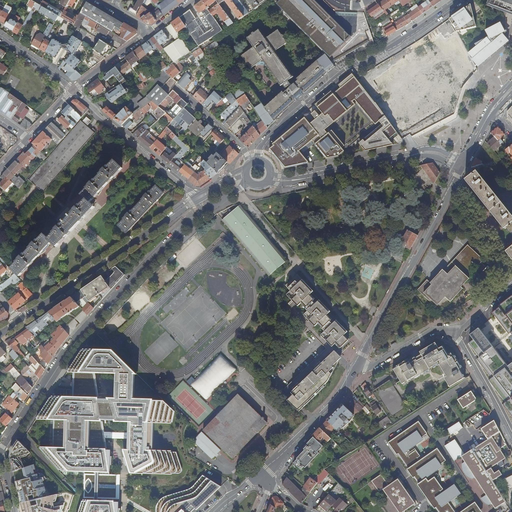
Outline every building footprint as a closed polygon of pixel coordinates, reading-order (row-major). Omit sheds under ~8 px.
[(32,10),(36,3),(31,0),(30,0),(28,3),(27,7),(32,10)] [(31,0),(36,3),(42,6),(59,16),(60,17),(62,13),(60,12),(41,0),(31,0)] [(128,11),(136,15),(141,6),(142,5),(143,3),(144,0),(137,0),(133,8),(130,7),(128,11)] [(172,7),(179,2),(177,0),(167,0),(162,3),(168,11),(172,7)] [(214,15),(218,13),(228,27),(234,24),(230,19),(219,5),(215,0),(202,0),(202,1),(216,21),(217,19),(214,15)] [(239,20),(244,17),(231,0),(215,0),(219,5),(224,0),(239,20)] [(255,9),(260,6),(255,0),(231,0),(244,17),(250,12),(249,11),(248,12),(238,0),(247,0),(248,0),(246,1),(249,5),(250,4),(255,9)] [(278,0),(274,5),(280,12),(282,9),(334,62),(363,45),(366,49),(374,44),(365,13),(334,12),(321,0),(278,0)] [(390,6),(386,0),(384,0),(378,4),(383,11),(390,6)] [(422,14),(433,7),(428,0),(418,8),(422,14)] [(511,0),(489,0),(488,4),(509,14),(511,15),(511,0)] [(216,21),(202,1),(194,6),(200,13),(203,11),(207,16),(205,17),(213,28),(200,38),(199,36),(203,33),(198,27),(195,29),(191,22),(196,19),(190,10),(179,18),(186,27),(190,33),(194,38),(195,41),(198,45),(199,46),(214,36),(223,31),(216,21)] [(35,10),(39,12),(42,6),(36,3),(32,10),(29,14),(22,26),(25,27),(35,10)] [(97,24),(98,24),(112,32),(115,27),(120,30),(123,24),(86,3),(83,7),(80,13),(80,14),(97,24)] [(157,7),(163,15),(168,11),(162,3),(157,7)] [(382,11),(378,4),(367,12),(372,19),(379,14),(379,13),(382,11)] [(476,27),(470,4),(449,19),(456,32),(476,27)] [(2,11),(0,15),(0,21),(2,22),(3,20),(5,21),(7,23),(7,22),(9,18),(10,17),(8,15),(12,8),(6,5),(4,7),(2,11)] [(67,5),(65,7),(64,9),(62,13),(60,17),(64,19),(74,25),(78,16),(77,16),(76,17),(74,16),(74,17),(65,12),(66,10),(67,11),(68,10),(67,9),(69,6),(67,5)] [(152,23),(156,19),(151,12),(150,11),(145,15),(144,14),(149,10),(143,6),(142,5),(141,6),(136,15),(148,23),(152,23)] [(42,6),(39,12),(55,21),(56,19),(59,16),(42,6)] [(151,12),(156,19),(160,17),(163,15),(157,7),(151,12)] [(412,21),(422,14),(418,8),(408,15),(412,21)] [(95,27),(97,24),(80,14),(78,16),(74,25),(79,28),(84,19),(88,22),(88,23),(95,27)] [(407,25),(412,21),(408,15),(392,25),(397,31),(407,25)] [(5,27),(12,32),(17,23),(18,22),(20,18),(16,16),(13,21),(11,19),(9,23),(7,22),(7,23),(5,27)] [(179,18),(175,20),(171,24),(178,33),(186,27),(179,18)] [(39,50),(39,49),(45,40),(48,34),(54,23),(53,22),(51,24),(50,23),(43,35),(40,33),(36,35),(31,44),(33,45),(38,48),(37,50),(39,50)] [(16,34),(17,35),(22,26),(21,25),(17,23),(12,32),(16,34)] [(92,32),(95,27),(88,23),(84,28),(92,32)] [(120,37),(127,41),(136,34),(137,30),(124,23),(123,24),(120,30),(119,31),(122,33),(122,34),(120,37)] [(501,34),(504,32),(500,23),(485,31),(488,37),(483,40),(489,55),(507,41),(501,34)] [(112,39),(122,45),(127,41),(120,37),(117,35),(112,32),(98,24),(97,26),(97,27),(95,31),(100,34),(100,33),(106,36),(108,34),(113,37),(112,39)] [(178,33),(171,24),(166,28),(170,34),(173,37),(176,41),(169,45),(168,43),(164,46),(162,44),(169,39),(162,30),(154,36),(164,49),(174,62),(191,52),(190,52),(189,50),(185,44),(178,33)] [(388,36),(397,31),(392,25),(392,24),(384,29),(388,36)] [(76,38),(82,42),(87,33),(81,29),(76,38)] [(325,75),(326,73),(317,61),(297,79),(298,80),(292,86),(288,81),(294,77),(277,53),(275,54),(272,51),(276,49),(277,50),(287,43),(284,38),(284,39),(283,38),(284,38),(284,37),(283,35),(282,35),(281,35),(280,35),(281,35),(278,30),(268,37),(269,39),(267,40),(259,29),(255,33),(256,33),(255,34),(255,33),(254,33),(252,33),(252,34),(252,35),(252,36),(251,35),(247,39),(254,49),(253,51),(252,49),(241,56),(245,61),(245,60),(246,61),(245,61),(245,62),(245,64),(247,64),(248,64),(247,65),(251,69),(257,65),(266,66),(281,86),(284,84),(283,86),(284,87),(285,88),(286,88),(289,86),(290,88),(284,93),(282,92),(265,108),(275,122),(276,120),(276,119),(277,118),(278,118),(279,117),(279,116),(284,112),(297,99),(321,79),(320,78),(321,77),(321,78),(323,77),(322,76),(323,75),(325,75)] [(45,40),(50,43),(53,39),(53,37),(48,34),(45,40)] [(50,43),(45,52),(49,55),(55,58),(61,48),(68,52),(76,38),(72,36),(68,44),(63,44),(53,39),(50,43)] [(164,49),(154,36),(150,39),(160,51),(164,49)] [(449,112),(455,114),(466,83),(459,80),(434,42),(435,41),(432,36),(414,48),(410,62),(377,83),(412,136),(449,112)] [(67,64),(74,70),(80,62),(79,61),(80,59),(78,57),(77,58),(74,56),(82,42),(76,38),(68,52),(71,54),(65,62),(67,64)] [(202,50),(217,40),(215,38),(200,48),(202,50)] [(42,50),(45,52),(50,43),(45,40),(39,49),(42,50)] [(93,50),(104,57),(106,53),(108,54),(109,51),(111,52),(113,48),(100,40),(93,50)] [(489,55),(483,40),(475,45),(477,47),(468,54),(475,66),(489,55)] [(153,49),(147,41),(141,47),(146,54),(153,49)] [(187,44),(185,44),(189,50),(198,45),(195,41),(189,45),(189,44),(188,45),(187,44)] [(216,41),(205,48),(209,53),(220,46),(216,41)] [(146,54),(141,47),(137,49),(133,52),(138,58),(142,55),(145,59),(148,57),(146,54)] [(200,48),(192,53),(195,58),(203,52),(202,50),(200,48)] [(138,58),(133,52),(129,55),(125,58),(128,62),(132,67),(133,68),(138,64),(137,62),(139,60),(138,58)] [(325,54),(317,61),(326,73),(335,67),(325,54)] [(119,63),(115,66),(118,70),(122,75),(132,67),(128,62),(124,65),(122,67),(121,66),(119,63)] [(166,65),(163,62),(155,67),(158,70),(161,69),(166,65)] [(169,67),(168,66),(163,70),(165,71),(172,78),(184,69),(178,62),(174,66),(173,64),(169,67)] [(75,81),(81,76),(75,71),(74,72),(73,71),(74,70),(67,64),(65,67),(64,68),(68,72),(66,75),(73,81),(75,81)] [(125,78),(122,75),(118,70),(115,66),(105,73),(107,76),(104,78),(106,81),(114,75),(120,82),(125,78)] [(176,82),(172,78),(165,71),(154,81),(160,87),(169,95),(173,90),(172,89),(172,88),(175,84),(176,82)] [(231,73),(225,76),(229,82),(235,78),(231,73)] [(318,108),(315,111),(325,123),(327,126),(329,129),(359,103),(357,100),(358,100),(378,124),(382,121),(385,124),(362,143),(368,151),(396,145),(393,142),(400,136),(374,101),(352,73),(339,85),(341,87),(333,93),(331,91),(315,104),(318,108)] [(190,77),(186,74),(178,83),(184,88),(191,81),(188,78),(190,77)] [(99,95),(103,91),(102,90),(105,88),(97,79),(87,87),(86,91),(90,93),(95,90),(99,95)] [(121,84),(105,94),(107,97),(108,99),(112,103),(129,91),(127,88),(125,90),(121,84)] [(158,106),(169,95),(160,87),(146,97),(137,104),(140,107),(141,109),(151,101),(158,106)] [(25,108),(27,105),(1,88),(0,89),(0,111),(4,114),(18,123),(20,120),(17,119),(19,117),(24,116),(27,112),(25,108)] [(275,122),(265,108),(252,90),(252,89),(250,90),(245,94),(243,91),(241,88),(232,95),(237,101),(245,94),(251,104),(263,121),(268,128),(271,125),(275,122)] [(200,89),(193,97),(202,105),(209,97),(200,89)] [(179,96),(173,90),(169,95),(158,106),(166,113),(174,119),(176,117),(169,112),(168,111),(167,112),(163,108),(171,99),(174,102),(179,96)] [(215,91),(202,105),(203,106),(205,105),(208,107),(213,101),(217,105),(222,101),(223,100),(215,91)] [(237,101),(232,95),(231,93),(226,98),(229,101),(232,105),(233,105),(237,101)] [(249,105),(251,104),(245,94),(237,101),(241,107),(243,110),(245,108),(243,105),(247,102),(249,105)] [(182,99),(179,96),(174,102),(177,104),(182,99)] [(188,104),(182,99),(177,104),(183,110),(184,108),(188,104)] [(82,117),(86,112),(89,109),(77,100),(73,100),(72,102),(76,106),(74,109),(82,117)] [(166,113),(158,106),(151,101),(141,109),(134,114),(133,114),(121,126),(122,127),(123,126),(127,130),(129,126),(128,125),(131,122),(132,122),(134,120),(136,121),(143,114),(148,111),(147,110),(149,109),(151,107),(159,114),(156,116),(159,119),(163,116),(166,113)] [(222,101),(217,105),(215,106),(218,109),(225,103),(222,101)] [(224,125),(241,107),(237,101),(233,105),(232,105),(221,115),(227,121),(223,125),(224,125)] [(183,110),(177,104),(169,112),(176,117),(183,110)] [(78,122),(82,117),(74,109),(70,106),(69,105),(62,112),(66,117),(65,118),(74,126),(76,124),(73,122),(72,121),(67,116),(70,113),(72,115),(72,116),(78,122)] [(102,110),(121,126),(133,114),(132,113),(126,106),(117,116),(106,107),(102,110)] [(246,125),(250,121),(243,110),(241,107),(224,125),(228,129),(239,118),(246,125)] [(184,108),(183,110),(176,117),(174,119),(171,122),(170,123),(182,134),(188,128),(197,137),(200,133),(205,129),(201,125),(202,123),(203,122),(202,121),(201,121),(200,121),(198,122),(196,120),(196,119),(184,108)] [(305,118),(273,144),(274,146),(270,150),(285,169),(310,164),(299,151),(301,150),(303,152),(314,143),(316,146),(327,159),(328,160),(340,157),(346,152),(343,149),(345,148),(332,132),(331,134),(327,130),(329,129),(327,126),(325,123),(315,111),(312,114),(314,117),(309,122),(305,118)] [(166,113),(163,116),(171,122),(174,119),(166,113)] [(64,124),(59,129),(66,135),(74,126),(65,118),(63,116),(59,119),(59,120),(64,124)] [(29,128),(32,126),(30,123),(24,119),(20,125),(26,129),(29,128)] [(95,133),(80,121),(29,180),(43,193),(95,133)] [(264,132),(268,128),(263,121),(257,126),(255,123),(253,125),(254,126),(261,136),(264,132)] [(54,124),(52,122),(44,132),(52,140),(58,145),(66,135),(59,129),(54,124)] [(214,128),(209,124),(205,129),(200,133),(204,137),(214,128)] [(137,138),(146,130),(143,126),(142,126),(133,134),(137,138)] [(254,142),(261,136),(254,126),(240,140),(248,148),(254,142)] [(494,130),(492,128),(490,133),(494,137),(501,144),(503,142),(500,140),(502,137),(505,134),(498,126),(494,130)] [(167,127),(157,140),(156,140),(150,148),(152,150),(155,145),(159,148),(156,153),(159,156),(166,147),(159,142),(166,133),(173,139),(174,138),(176,135),(167,127)] [(150,148),(156,140),(152,136),(149,139),(146,137),(150,133),(146,130),(137,138),(145,145),(150,148)] [(221,143),(225,138),(216,130),(211,134),(221,143)] [(52,140),(44,132),(33,143),(35,146),(41,152),(47,146),(48,147),(49,146),(48,145),(52,140)] [(183,147),(185,144),(176,135),(174,138),(183,147)] [(501,144),(494,137),(487,144),(494,151),(501,145),(501,144)] [(190,148),(188,147),(185,144),(183,147),(176,155),(169,164),(174,168),(179,172),(183,166),(177,161),(181,156),(182,157),(190,148)] [(41,152),(35,146),(26,155),(33,160),(37,155),(44,161),(47,157),(41,152)] [(229,163),(230,164),(235,158),(238,154),(230,146),(221,156),(229,163)] [(169,164),(176,155),(166,147),(159,156),(165,160),(169,164)] [(26,155),(24,153),(16,161),(23,166),(27,169),(27,168),(26,167),(33,160),(26,155)] [(221,170),(222,171),(229,163),(221,156),(217,153),(214,156),(213,155),(209,159),(210,160),(207,163),(218,173),(221,170)] [(482,162),(476,158),(472,167),(482,164),(482,162)] [(23,166),(16,161),(3,174),(12,183),(14,185),(19,189),(26,182),(19,176),(17,178),(15,176),(23,166)] [(90,202),(122,168),(114,161),(106,169),(105,169),(102,171),(103,172),(93,183),(92,182),(89,185),(90,186),(82,195),(87,200),(82,205),(81,205),(78,208),(77,207),(75,210),(76,211),(71,216),(69,215),(69,216),(70,217),(66,222),(64,220),(63,221),(65,223),(60,228),(59,227),(56,230),(57,230),(54,233),(54,234),(49,239),(44,235),(36,243),(35,242),(32,245),(33,246),(23,257),(22,256),(19,259),(20,260),(12,269),(20,276),(52,242),(57,247),(95,207),(90,202)] [(204,161),(202,163),(201,164),(205,169),(205,171),(211,179),(219,173),(218,173),(207,163),(204,161)] [(187,162),(183,166),(179,172),(184,176),(190,168),(187,166),(189,164),(187,162)] [(432,181),(435,184),(435,183),(440,173),(433,163),(421,166),(432,181)] [(190,168),(184,176),(188,179),(196,170),(194,168),(192,170),(190,168)] [(196,170),(188,179),(196,186),(200,186),(211,179),(205,171),(205,172),(203,173),(203,172),(198,175),(196,173),(199,170),(197,169),(196,170)] [(476,171),(465,180),(468,184),(468,185),(470,188),(471,187),(477,195),(482,201),(481,202),(483,204),(484,204),(496,218),(495,219),(497,222),(498,221),(504,228),(506,227),(508,229),(506,230),(508,232),(509,231),(511,234),(511,216),(500,202),(481,178),(476,171)] [(12,183),(3,174),(1,177),(4,180),(0,183),(0,185),(5,190),(12,183)] [(12,183),(5,190),(7,192),(14,185),(12,183)] [(126,233),(164,193),(156,186),(148,195),(147,194),(144,196),(145,197),(130,214),(128,213),(126,216),(127,217),(119,226),(126,233)] [(424,193),(418,203),(423,205),(428,195),(424,193)] [(240,205),(240,204),(233,205),(218,214),(223,220),(240,205)] [(240,205),(223,220),(269,276),(287,261),(240,205)] [(410,250),(418,236),(408,230),(400,244),(410,250)] [(444,272),(443,270),(430,283),(427,280),(422,286),(417,290),(439,311),(449,301),(451,302),(463,289),(462,287),(469,279),(468,277),(474,271),(479,276),(476,279),(484,285),(495,273),(488,266),(487,268),(482,263),(484,260),(468,245),(461,252),(462,253),(447,268),(444,272)] [(447,268),(462,253),(461,252),(447,268)] [(12,276),(15,274),(5,263),(0,267),(0,276),(6,271),(7,270),(8,271),(7,274),(10,278),(12,276)] [(111,290),(122,278),(125,275),(116,267),(112,269),(115,272),(114,273),(115,275),(111,280),(109,278),(106,282),(111,290)] [(14,285),(21,280),(15,274),(12,276),(12,277),(3,284),(0,286),(0,291),(1,292),(12,282),(14,285)] [(87,287),(81,290),(86,296),(90,302),(94,308),(103,299),(111,290),(106,282),(102,276),(97,279),(92,283),(87,287)] [(344,336),(348,332),(339,323),(337,324),(336,322),(333,325),(330,322),(331,321),(327,316),(331,312),(322,302),(320,304),(319,302),(316,305),(313,302),(314,301),(310,296),(314,292),(305,282),(303,283),(302,281),(301,282),(298,280),(289,289),(291,291),(287,295),(298,306),(302,303),(307,308),(305,309),(308,312),(304,315),(315,327),(319,323),(324,328),(323,329),(325,332),(321,336),(332,347),(336,343),(341,348),(348,341),(344,336)] [(26,289),(28,288),(22,282),(18,286),(21,289),(21,291),(19,292),(26,300),(32,295),(26,289)] [(81,290),(71,297),(76,303),(86,296),(81,290)] [(9,302),(16,310),(26,301),(19,293),(16,296),(17,297),(13,300),(13,299),(9,302)] [(511,293),(496,309),(511,330),(511,293)] [(71,297),(49,312),(55,318),(55,319),(58,322),(62,319),(61,319),(68,314),(75,309),(75,310),(80,307),(76,303),(71,297)] [(94,308),(89,303),(86,306),(82,310),(83,311),(88,316),(94,308)] [(0,310),(0,322),(8,317),(9,313),(4,307),(0,310)] [(80,324),(88,316),(83,311),(76,318),(80,324)] [(55,318),(49,312),(26,328),(28,329),(35,337),(38,335),(36,333),(40,330),(42,332),(49,325),(47,323),(51,319),(53,321),(55,319),(55,318)] [(70,335),(79,325),(75,319),(64,329),(70,335)] [(511,367),(479,324),(466,336),(481,357),(478,359),(492,378),(489,381),(505,400),(503,402),(511,413),(511,367)] [(61,325),(60,326),(52,335),(55,338),(54,339),(45,347),(53,357),(58,350),(70,335),(64,329),(61,325)] [(28,329),(22,334),(28,341),(35,337),(28,329)] [(22,334),(16,338),(22,344),(23,345),(28,341),(22,334)] [(12,340),(8,344),(13,350),(16,353),(20,350),(16,346),(19,343),(14,339),(12,340)] [(450,387),(466,378),(460,369),(463,368),(455,356),(453,357),(451,354),(449,355),(443,346),(439,349),(435,343),(419,352),(421,355),(415,358),(406,363),(405,361),(393,369),(402,384),(414,377),(415,379),(424,373),(425,374),(431,371),(430,369),(433,367),(434,368),(440,365),(447,377),(445,379),(450,387)] [(49,364),(53,357),(45,347),(42,345),(40,348),(42,351),(44,352),(42,356),(46,360),(45,361),(49,364)] [(52,396),(52,397),(53,397),(51,397),(37,419),(38,419),(37,419),(37,420),(66,421),(65,448),(41,447),(41,448),(40,448),(60,470),(62,470),(62,471),(110,473),(105,438),(104,432),(102,420),(112,421),(113,421),(115,421),(115,422),(129,422),(129,433),(129,439),(128,450),(123,449),(131,473),(172,475),(172,474),(178,474),(182,468),(176,452),(171,452),(171,451),(153,450),(153,423),(171,424),(171,423),(171,422),(172,423),(175,411),(164,401),(153,400),(154,399),(134,399),(134,375),(138,375),(113,350),(83,349),(83,350),(84,350),(82,350),(68,372),(69,372),(68,372),(68,373),(73,373),(72,397),(52,396)] [(16,353),(13,350),(10,353),(15,360),(19,356),(16,353)] [(338,361),(341,358),(334,351),(330,355),(335,360),(334,361),(336,363),(338,361)] [(222,353),(192,384),(207,399),(237,368),(222,353)] [(293,395),(288,401),(298,411),(303,405),(309,400),(310,399),(314,395),(327,383),(332,374),(329,372),(334,368),(333,366),(336,363),(334,361),(335,360),(330,355),(321,364),(319,367),(317,365),(314,368),(315,370),(308,377),(299,385),(297,387),(295,386),(292,389),(294,391),(291,393),(293,395)] [(35,359),(33,356),(30,359),(36,366),(37,365),(38,362),(35,359)] [(12,364),(5,370),(8,373),(14,367),(12,365),(12,364)] [(39,378),(45,370),(41,365),(39,367),(38,369),(37,368),(36,369),(38,370),(35,374),(39,378)] [(20,373),(25,379),(29,376),(32,380),(29,383),(33,388),(39,378),(35,374),(28,366),(20,373)] [(26,393),(28,395),(33,388),(29,383),(25,379),(23,381),(21,378),(17,382),(27,393),(26,393)] [(393,424),(411,413),(390,380),(371,392),(373,395),(376,398),(383,410),(388,417),(393,424)] [(15,393),(12,396),(15,400),(18,396),(20,397),(19,398),(19,399),(24,402),(28,395),(26,393),(17,383),(13,388),(16,391),(15,393)] [(315,396),(325,387),(325,386),(327,383),(314,395),(315,396)] [(371,392),(365,383),(361,387),(364,391),(369,398),(373,395),(371,392)] [(463,409),(477,400),(474,396),(471,391),(457,400),(461,406),(463,409)] [(233,459),(267,423),(264,420),(265,418),(264,417),(263,418),(261,416),(239,394),(203,430),(226,453),(226,452),(233,459)] [(303,405),(305,406),(310,401),(312,400),(315,396),(314,395),(310,399),(312,399),(310,401),(309,400),(303,405)] [(12,396),(11,396),(3,405),(12,413),(19,404),(15,400),(12,396)] [(350,397),(347,400),(353,406),(359,412),(363,408),(358,403),(357,404),(350,397)] [(383,410),(376,398),(375,399),(376,401),(374,402),(374,401),(370,404),(377,414),(383,410)] [(351,411),(350,411),(354,415),(355,416),(359,412),(353,406),(347,400),(343,404),(351,411)] [(343,404),(327,421),(335,427),(339,431),(354,416),(354,415),(350,411),(343,404)] [(476,427),(489,419),(484,410),(465,421),(469,426),(474,424),(476,427)] [(7,413),(0,420),(6,426),(13,419),(7,413)] [(386,430),(393,424),(388,417),(379,423),(386,430)] [(486,496),(485,497),(482,499),(482,500),(484,502),(487,504),(490,502),(495,509),(506,502),(493,481),(502,475),(499,470),(494,473),(491,467),(498,463),(500,467),(504,465),(501,461),(505,458),(500,450),(501,449),(501,448),(506,445),(493,420),(482,428),(489,439),(475,448),(475,447),(474,444),(471,446),(473,448),(474,449),(472,450),(464,455),(454,440),(444,446),(454,462),(461,457),(466,464),(462,466),(463,468),(464,471),(465,473),(466,474),(468,476),(470,478),(474,476),(486,496)] [(327,421),(320,428),(330,438),(331,437),(328,434),(335,427),(327,421)] [(432,506),(435,510),(436,509),(438,511),(454,511),(448,503),(460,494),(454,486),(443,495),(441,492),(443,491),(434,478),(431,480),(429,476),(441,467),(440,466),(446,461),(437,449),(419,462),(417,459),(418,458),(413,450),(407,454),(406,451),(421,440),(420,438),(426,433),(417,421),(386,442),(395,455),(397,454),(408,469),(406,470),(412,479),(414,478),(419,484),(417,485),(432,506)] [(446,429),(450,435),(456,431),(457,431),(462,428),(458,422),(446,429)] [(320,428),(313,436),(314,437),(319,442),(324,438),(328,442),(331,439),(330,438),(320,428)] [(193,441),(212,460),(212,459),(215,456),(221,450),(202,432),(193,441)] [(319,442),(314,437),(303,448),(305,450),(297,458),(298,459),(294,463),(301,469),(310,477),(312,478),(314,480),(325,470),(339,460),(323,445),(319,442)] [(13,472),(21,503),(48,497),(46,487),(45,487),(44,482),(47,478),(41,473),(34,475),(34,472),(35,472),(34,465),(13,472)] [(329,474),(325,470),(314,480),(318,483),(319,484),(329,474)] [(110,476),(109,473),(94,472),(94,476),(91,477),(89,479),(87,480),(86,482),(85,483),(85,485),(85,488),(85,490),(86,492),(88,493),(91,495),(93,496),(93,500),(113,501),(113,499),(113,496),(113,495),(116,494),(117,492),(118,490),(119,489),(119,487),(119,485),(119,484),(118,482),(116,480),(113,478),(110,476)] [(381,474),(371,482),(372,483),(373,482),(380,492),(383,490),(397,511),(404,511),(416,504),(398,479),(389,486),(381,474)] [(197,510),(221,487),(203,475),(193,487),(190,489),(187,490),(165,497),(162,499),(160,500),(158,503),(157,505),(156,509),(156,511),(155,511),(191,511),(195,509),(197,510)] [(282,484),(302,504),(310,493),(307,491),(308,490),(311,492),(318,483),(314,480),(312,478),(305,487),(304,486),(298,481),(294,485),(285,476),(282,480),(282,484)] [(338,484),(334,489),(342,496),(346,491),(345,490),(338,484)] [(336,501),(329,495),(319,507),(324,511),(327,511),(336,501),(337,502),(338,500),(337,500),(336,501)] [(271,504),(280,511),(282,510),(280,508),(284,504),(277,497),(274,498),(271,504)] [(344,510),(348,505),(340,499),(333,506),(339,511),(342,509),(343,510),(344,510)] [(116,511),(115,501),(113,501),(93,500),(84,500),(84,501),(83,501),(79,511),(116,511)]
